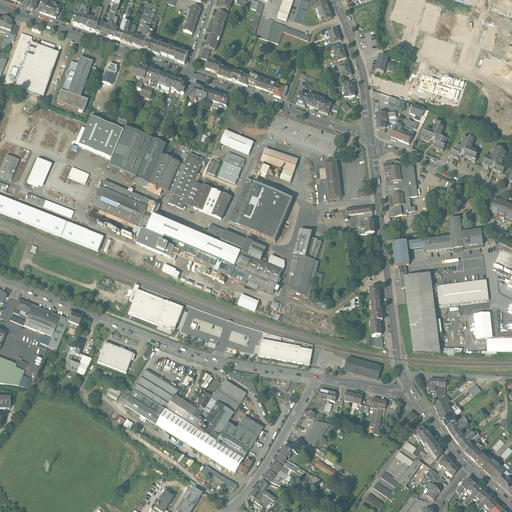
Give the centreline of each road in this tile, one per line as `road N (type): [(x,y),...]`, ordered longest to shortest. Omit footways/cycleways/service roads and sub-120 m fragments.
road 1 (secondary): [(0,277),(181,348),(317,378)]
road 2 (secondary): [(371,138),(403,377)]
road 3 (residential): [(0,6),(188,73)]
road 4 (residential): [(188,73),(371,138)]
road 5 (residential): [(317,378),(251,482),(222,511)]
road 6 (residential): [(371,138),(511,193)]
road 7 (secondary): [(337,0),(363,76),(371,138)]
